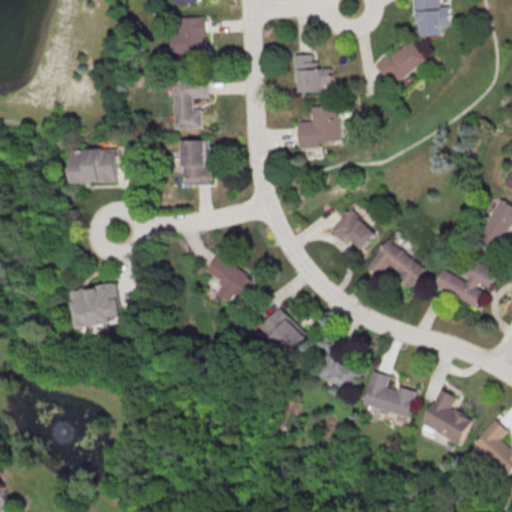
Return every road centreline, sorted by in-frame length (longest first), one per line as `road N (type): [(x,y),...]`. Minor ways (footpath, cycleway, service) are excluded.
road 1 (residential): [(249,0),(259,178),(284,240),(307,272),(368,318),(454,345),(511,374)]
road 2 (residential): [(128,257),(98,245),(95,221),(105,208),(129,205),(147,224),(146,241),(128,257)]
road 3 (residential): [(267,203),(147,224)]
